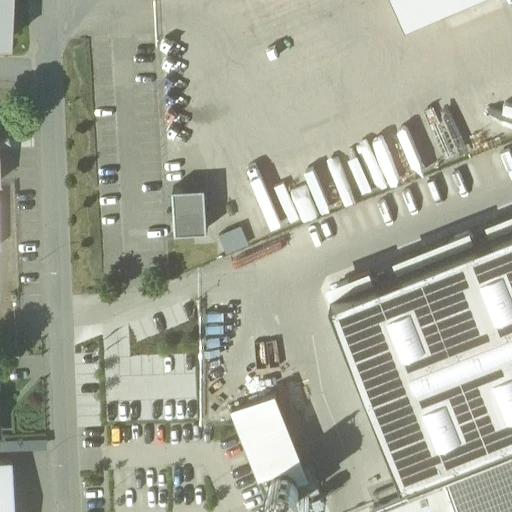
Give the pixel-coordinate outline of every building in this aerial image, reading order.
[(0,0),(0,43),(13,44),(15,0),(0,0)] [(392,0),(407,34),(488,0),(392,0)] [(314,477),(281,394),(237,412),(264,479),(292,468),(301,474),(304,481),(314,477)] [(511,511),(511,455),(375,510),(375,511),(511,511)] [(16,511),(14,458),(0,458),(0,511),(16,511)]
